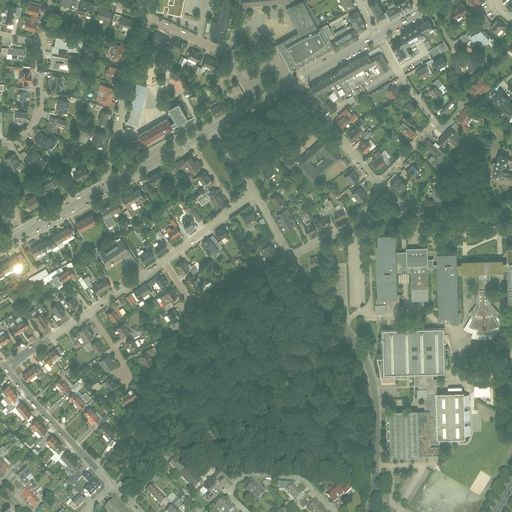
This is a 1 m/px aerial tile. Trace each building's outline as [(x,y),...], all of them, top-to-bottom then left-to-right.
[(91,16),(95,2),(86,0),(81,0),(78,12),(91,16)] [(157,0),(156,10),(162,12),(163,6),(167,7),(165,12),(180,15),(183,0),(157,0)] [(209,34),(226,36),(232,0),(240,0),(241,3),(273,0),(220,0),(217,19),(212,18),(209,34)] [(298,31),(317,22),(303,0),(287,10),(298,31)] [(339,0),(346,10),(354,5),(350,0),(339,0)] [(383,12),(376,0),(370,0),(366,3),(376,22),(387,16),(384,11),(383,12)] [(387,16),(389,19),(412,7),(407,0),(405,0),(384,11),(387,16)] [(483,0),(466,0),(475,14),(481,11),(477,4),(483,0)] [(40,5),(30,3),(27,13),(31,14),(30,20),(27,20),(25,29),(35,32),(37,22),(35,21),(36,16),(38,16),(40,5)] [(22,9),(6,5),(2,25),(7,26),(7,24),(15,26),(17,17),(20,18),(22,9)] [(468,11),(464,5),(452,12),(456,19),(468,11)] [(110,22),(113,11),(98,8),(96,18),(103,19),(102,23),(109,24),(109,22),(110,22)] [(346,16),(351,24),(356,34),(366,28),(356,11),(346,16)] [(132,31),(135,19),(134,19),(121,16),(118,28),(132,31)] [(490,28),(496,33),(503,26),(497,21),(490,28)] [(328,24),(321,28),(317,22),(298,31),(276,43),(290,68),(298,67),(298,64),(304,64),(304,61),(309,61),(309,58),(315,58),(315,55),(332,45),(328,38),(334,35),(328,24)] [(435,30),(432,23),(402,39),(405,44),(395,49),(402,62),(410,57),(405,49),(427,37),(433,34),(432,32),(435,30)] [(334,35),(328,38),(332,45),(333,50),(357,36),(356,34),(351,24),(334,35)] [(475,34),(484,45),(491,39),(482,29),(475,34)] [(167,36),(155,31),(152,39),(163,43),(167,36)] [(51,52),(58,53),(59,47),(68,49),(70,38),(56,35),(54,46),(52,46),(51,52)] [(179,49),(183,41),(175,37),(171,45),(179,49)] [(439,55),(438,54),(448,49),(444,42),(429,49),(433,58),(439,55)] [(114,44),(110,60),(123,63),(127,47),(114,44)] [(196,62),(201,53),(193,48),(188,58),(196,62)] [(379,48),(337,71),(343,82),(347,90),(361,82),(389,67),(379,48)] [(25,59),(25,50),(14,49),(13,58),(25,59)] [(68,58),(52,56),(51,68),(60,69),(60,67),(67,68),(67,71),(73,72),(75,56),(68,54),(68,58)] [(217,59),(207,55),(204,64),(211,67),(210,68),(212,69),(212,71),(215,73),(217,66),(215,65),(217,59)] [(438,69),(447,64),(443,57),(434,62),(438,69)] [(460,60),(452,60),(453,73),(460,72),(460,69),(465,69),(468,67),(472,74),(478,70),(470,57),(464,60),(460,63),(460,60)] [(119,67),(110,65),(109,68),(106,68),(105,74),(107,75),(106,78),(116,80),(119,67)] [(429,73),(426,67),(417,72),(420,78),(429,73)] [(20,70),(19,82),(30,83),(31,72),(20,70)] [(343,82),(337,71),(306,88),(312,99),(314,98),(325,92),(343,82)] [(61,76),(52,75),(49,90),(59,91),(61,76)] [(483,78),(468,89),(476,99),(491,88),(483,78)] [(137,81),(130,106),(132,106),(128,122),(138,125),(142,111),(139,110),(140,108),(141,109),(148,84),(137,81)] [(115,88),(100,84),(96,101),(109,104),(108,107),(113,109),(115,101),(112,100),(115,88)] [(391,87),(385,90),(389,99),(396,95),(391,87)] [(429,92),(435,100),(441,95),(435,87),(429,92)] [(501,106),(509,99),(501,90),(497,94),(495,92),(491,95),(501,106)] [(31,106),(32,92),(17,91),(16,104),(31,106)] [(325,92),(314,98),(330,114),(339,106),(325,92)] [(68,101),(58,99),(56,110),(66,112),(68,101)] [(168,117),(138,134),(143,144),(152,140),(152,138),(173,127),(172,126),(188,117),(179,101),(169,107),(176,120),(171,122),(168,117)] [(450,101),(439,112),(442,116),(454,105),(450,101)] [(224,111),(219,102),(210,107),(215,116),(224,111)] [(409,102),(402,107),(409,116),(416,111),(409,102)] [(109,123),(112,112),(101,109),(98,120),(109,123)] [(465,110),(457,120),(463,130),(475,117),(465,110)] [(511,122),(511,115),(503,111),(500,117),(511,122)] [(28,119),(28,113),(15,112),(14,119),(19,119),(19,123),(26,124),(26,119),(28,119)] [(344,115),(336,121),(341,128),(349,121),(344,115)] [(49,116),(46,128),(56,130),(57,126),(65,127),(66,120),(49,116)] [(398,129),(410,140),(416,133),(408,125),(407,127),(402,122),(398,126),(400,127),(398,129)] [(361,132),(357,125),(346,133),(351,140),(361,132)] [(89,137),(91,130),(80,127),(77,140),(85,142),(86,137),(89,137)] [(465,142),(450,128),(438,140),(445,146),(450,141),(458,149),(465,142)] [(91,143),(104,146),(107,133),(94,130),(91,143)] [(365,140),(373,133),(371,130),(368,133),(366,130),(361,134),(365,140)] [(42,131),(35,140),(46,148),(53,139),(42,131)] [(342,158),(324,138),(304,156),(301,153),(294,160),(314,183),(342,158)] [(482,140),(481,148),(491,149),(492,142),(482,140)] [(366,141),(358,147),(363,152),(370,146),(366,141)] [(435,167),(446,155),(431,141),(425,147),(433,154),(427,160),(435,167)] [(36,147),(23,159),(29,165),(33,161),(41,169),(49,161),(36,147)] [(4,158),(10,170),(18,166),(13,154),(4,158)] [(377,155),(369,161),(375,169),(383,162),(377,155)] [(508,159),(497,155),(495,163),(492,162),(490,168),(493,169),(491,175),(501,179),(504,171),(507,172),(509,167),(506,166),(508,159)] [(340,161),(346,167),(349,163),(344,158),(340,161)] [(196,169),(189,159),(183,163),(191,173),(196,169)] [(90,176),(84,165),(73,171),(78,182),(90,176)] [(179,172),(175,166),(167,170),(171,177),(179,172)] [(419,172),(414,166),(408,172),(413,177),(419,172)] [(261,170),(264,178),(269,175),(265,167),(261,170)] [(162,179),(158,172),(147,179),(151,185),(162,179)] [(357,179),(351,172),(345,177),(351,184),(357,179)] [(62,182),(57,173),(39,182),(44,191),(62,182)] [(207,181),(201,173),(197,177),(203,184),(207,181)] [(406,184),(398,177),(389,186),(397,193),(406,184)] [(139,184),(129,190),(134,199),(144,193),(139,184)] [(352,193),(360,203),(366,198),(358,188),(352,193)] [(431,188),(429,198),(442,200),(443,189),(431,188)] [(129,190),(119,196),(124,205),(134,199),(129,190)] [(223,203),(214,191),(208,195),(216,208),(223,203)] [(41,204),(35,194),(25,199),(31,209),(41,204)] [(277,194),(270,198),(276,208),(282,205),(277,194)] [(345,216),(342,209),(337,211),(335,207),(334,207),(330,200),(324,203),(329,213),(331,212),(332,214),(334,213),(337,220),(345,216)] [(115,202),(107,206),(110,213),(119,209),(115,202)] [(15,215),(13,212),(15,211),(12,205),(2,210),(7,220),(15,215)] [(107,206),(98,211),(102,218),(110,213),(107,206)] [(187,208),(197,222),(201,219),(194,208),(191,210),(189,207),(187,208)] [(284,210),(276,214),(284,231),(293,227),(284,210)] [(258,222),(253,212),(243,217),(248,226),(258,222)] [(90,215),(74,223),(78,232),(94,224),(90,215)] [(188,216),(181,221),(185,227),(192,222),(188,216)] [(331,223),(328,217),(321,221),(323,227),(331,223)] [(315,230),(312,224),(303,228),(307,235),(315,230)] [(73,235),(68,227),(63,230),(67,238),(73,235)] [(179,233),(175,227),(166,233),(170,239),(179,233)] [(228,233),(223,227),(215,233),(219,239),(228,233)] [(67,238),(63,230),(57,233),(62,241),(67,238)] [(160,230),(154,233),(157,239),(163,235),(160,230)] [(511,243),(505,243),(506,261),(502,261),(502,259),(457,259),(457,249),(436,249),(436,264),(432,264),(432,259),(427,259),(427,254),(406,255),(406,260),(396,260),(395,232),(376,233),(377,301),(375,301),(375,310),(383,310),(383,301),(388,301),(388,306),(398,306),(397,274),(409,274),(409,289),(412,289),(412,301),(428,301),(427,289),(427,273),(432,273),(432,269),(436,269),(437,319),(450,319),(450,324),(460,324),(460,314),(458,314),(457,271),(461,271),(461,274),(474,274),(474,305),(468,318),(463,329),(471,334),(471,339),(483,341),(492,340),(498,338),(496,333),(505,329),(496,315),(498,313),(491,304),(490,273),(502,273),(502,270),(507,270),(507,299),(511,299),(511,243)] [(62,241),(57,233),(51,237),(56,244),(62,241)] [(56,244),(51,237),(46,240),(50,247),(56,244)] [(212,243),(208,238),(200,244),(204,249),(212,243)] [(50,247),(46,240),(40,243),(45,251),(50,247)] [(122,241),(99,255),(107,267),(130,252),(122,241)] [(166,248),(162,242),(153,247),(157,253),(166,248)] [(45,251),(40,243),(35,246),(39,254),(45,251)] [(261,248),(268,260),(275,256),(269,244),(261,248)] [(39,254),(35,246),(29,249),(34,257),(39,254)] [(152,257),(148,250),(139,256),(143,262),(152,257)] [(27,263),(22,254),(15,257),(21,267),(27,263)] [(21,267),(15,257),(9,260),(14,270),(21,267)] [(322,267),(321,257),(310,257),(310,267),(322,267)] [(14,270),(9,260),(3,264),(8,273),(14,270)] [(182,262),(176,266),(181,275),(187,271),(182,262)] [(8,273),(3,264),(0,265),(0,273),(2,277),(8,273)] [(70,269),(64,272),(68,279),(74,275),(70,269)] [(64,272),(58,276),(62,282),(68,279),(64,272)] [(82,279),(81,277),(77,279),(84,290),(92,285),(89,280),(90,279),(88,275),(82,279)] [(167,283),(162,276),(156,280),(161,287),(167,283)] [(192,277),(186,281),(192,289),(197,286),(192,277)] [(105,279),(99,282),(104,290),(109,287),(105,279)] [(99,282),(94,286),(98,293),(104,290),(99,282)] [(203,290),(212,286),(209,282),(201,286),(203,290)] [(150,290),(146,284),(135,292),(139,298),(150,290)] [(174,299),(168,291),(159,298),(165,306),(174,299)] [(200,291),(196,294),(200,300),(205,297),(200,291)] [(75,306),(70,299),(66,302),(71,309),(75,306)] [(63,314),(57,303),(51,307),(58,318),(63,314)] [(120,315),(116,308),(108,313),(113,320),(120,315)] [(167,316),(174,322),(179,316),(172,310),(167,316)] [(40,315),(33,318),(37,324),(43,320),(40,315)] [(43,320),(37,324),(40,330),(47,326),(43,320)] [(25,321),(19,324),(22,330),(28,327),(25,321)] [(19,324),(12,328),(16,334),(22,330),(19,324)] [(123,324),(116,328),(122,338),(129,334),(123,324)] [(92,337),(85,327),(71,336),(74,341),(80,337),(83,342),(92,337)] [(142,334),(141,330),(137,331),(136,329),(130,331),(132,338),(142,334)] [(443,330),(385,331),(386,360),(380,361),(382,379),(389,379),(398,379),(398,375),(413,374),(414,387),(418,387),(418,399),(425,399),(425,403),(425,409),(394,410),(395,457),(420,456),(420,454),(440,453),(440,445),(460,444),(459,437),(465,437),(464,393),(437,394),(437,380),(433,380),(433,372),(445,371),(443,330)] [(5,334),(0,337),(4,343),(9,340),(5,334)] [(132,339),(126,342),(131,351),(137,347),(132,339)] [(103,349),(98,341),(92,345),(97,353),(103,349)] [(54,349),(48,354),(53,359),(59,354),(54,349)] [(48,354),(42,359),(47,364),(53,359),(48,354)] [(152,363),(145,354),(141,358),(147,366),(152,363)] [(112,367),(105,357),(99,361),(106,371),(112,367)] [(33,366),(27,370),(32,377),(37,373),(33,366)] [(27,370),(22,374),(27,380),(32,377),(27,370)] [(59,377),(54,382),(59,388),(65,383),(59,377)] [(117,386),(109,378),(105,382),(112,390),(117,386)] [(97,381),(91,385),(94,390),(100,386),(97,381)] [(65,383),(59,388),(65,394),(70,389),(65,383)] [(13,391),(8,386),(2,390),(7,396),(13,391)] [(136,396),(133,390),(123,395),(126,401),(136,396)] [(17,397),(13,391),(7,396),(12,402),(17,397)] [(73,394),(68,399),(74,405),(79,400),(73,394)] [(79,400),(74,405),(79,410),(84,405),(79,400)] [(5,415),(15,406),(11,402),(1,411),(5,415)] [(26,408),(21,403),(16,408),(20,413),(26,408)] [(31,413),(26,408),(20,413),(25,418),(31,413)] [(89,409),(83,414),(89,420),(94,415),(89,409)] [(100,418),(104,422),(109,417),(106,414),(100,418)] [(94,415),(89,420),(94,425),(99,420),(94,415)] [(41,425),(35,421),(31,426),(36,430),(41,425)] [(104,424),(99,429),(104,434),(110,429),(104,424)] [(46,429),(41,425),(36,430),(41,434),(46,429)] [(110,429),(104,434),(110,440),(115,435),(110,429)] [(40,436),(34,442),(40,447),(46,441),(40,436)] [(57,441),(52,436),(46,441),(51,446),(57,441)] [(193,437),(166,447),(157,458),(194,494),(221,471),(193,437)] [(111,440),(105,449),(108,451),(114,442),(111,440)] [(62,446),(57,441),(51,446),(56,452),(62,446)] [(71,457),(66,452),(61,458),(66,463),(71,457)] [(76,463),(71,457),(66,463),(71,468),(76,463)] [(125,470),(133,463),(129,459),(127,461),(125,458),(119,464),(125,470)] [(12,467),(14,470),(20,464),(17,461),(12,467)] [(4,464),(0,468),(0,469),(4,474),(9,469),(4,464)] [(25,471),(21,467),(14,474),(18,478),(25,471)] [(29,475),(25,471),(18,478),(22,482),(29,475)] [(88,498),(100,487),(93,480),(92,481),(85,473),(81,477),(88,483),(81,491),(88,498)] [(149,480),(152,484),(158,480),(155,476),(149,480)] [(268,485),(270,483),(265,479),(261,483),(264,486),(261,488),(265,492),(267,490),(265,488),(268,485)] [(213,481),(204,489),(212,499),(221,491),(213,481)] [(246,490),(256,500),(263,494),(253,484),(246,490)] [(287,491),(296,501),(303,494),(294,485),(287,491)] [(152,486),(146,491),(153,499),(159,493),(152,486)] [(28,487),(21,495),(34,507),(39,502),(29,493),(31,491),(28,487)] [(334,487),(326,495),(332,501),(340,494),(334,487)] [(159,493),(153,499),(160,506),(166,500),(159,493)] [(83,502),(78,496),(71,503),(76,508),(83,502)] [(216,506),(221,511),(231,511),(233,510),(223,499),(216,506)] [(105,511),(121,511),(110,501),(102,509),(105,511)] [(309,511),(325,511),(316,503),(308,510),(309,511)]
